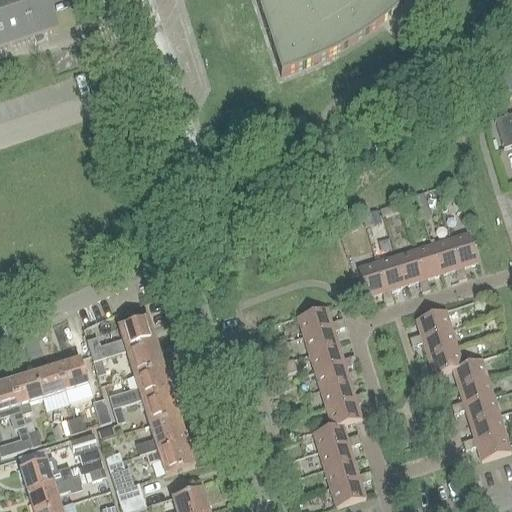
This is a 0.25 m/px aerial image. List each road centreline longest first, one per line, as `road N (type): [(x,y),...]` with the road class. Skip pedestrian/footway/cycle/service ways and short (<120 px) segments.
road 1 (unclassified): [(511,277),(366,322),(356,338),(381,416),(369,442),(383,480)]
road 2 (residential): [(179,256),(97,0)]
road 3 (residential): [(259,511),(179,256)]
road 4 (residential): [(0,337),(179,256)]
road 5 (unclassified): [(383,480),(448,451),(453,444),(441,406)]
